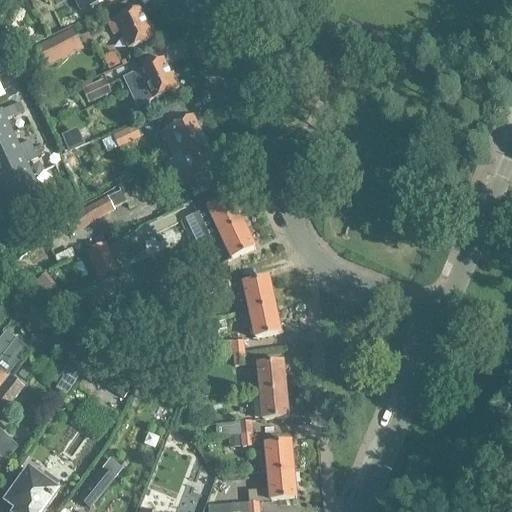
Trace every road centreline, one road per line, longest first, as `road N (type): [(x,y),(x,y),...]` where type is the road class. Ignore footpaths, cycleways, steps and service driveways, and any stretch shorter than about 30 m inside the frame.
road 1 (residential): [(439,306),(309,254),(188,0)]
road 2 (unclassified): [(354,511),(439,306)]
road 3 (unclassified): [(439,306),(511,138)]
